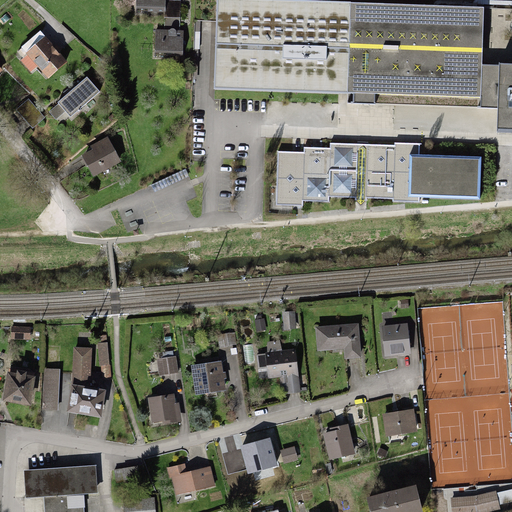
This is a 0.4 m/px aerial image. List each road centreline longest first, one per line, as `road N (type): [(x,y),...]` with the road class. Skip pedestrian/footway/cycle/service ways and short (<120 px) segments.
road 1 (residential): [(6,511),(11,449),(26,437),(144,452),(419,383)]
road 2 (unclassified): [(511,139),(216,130)]
road 3 (residential): [(78,218),(0,120)]
